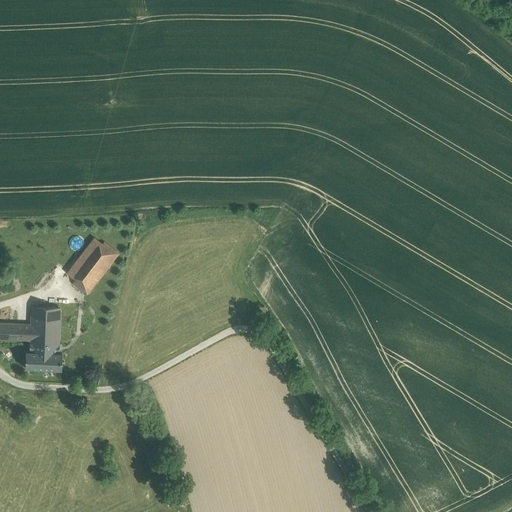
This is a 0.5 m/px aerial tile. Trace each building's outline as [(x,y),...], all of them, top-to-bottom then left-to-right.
[(85,231),(58,266),(68,273),(94,238),(85,231)] [(94,238),(68,273),(75,279),(73,283),(87,294),(118,254),(104,242),(102,244),(94,238)] [(53,307),(32,306),(31,313),(31,324),(30,340),(30,344),(59,346),(61,308),(53,307)] [(25,324),(0,322),(0,338),(30,340),(31,324),(25,324)] [(59,346),(30,344),(30,352),(26,352),(25,368),(62,370),(63,354),(59,353),(59,346)]
